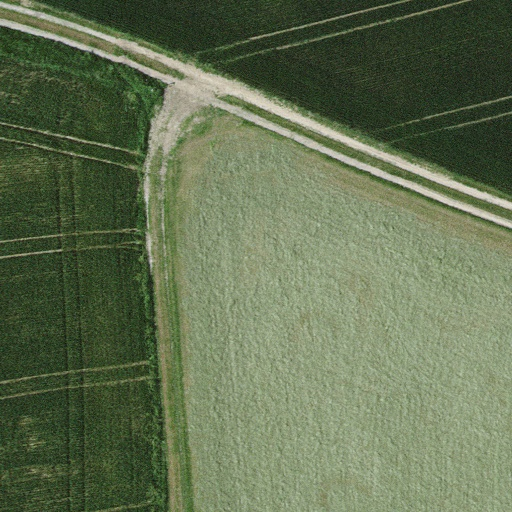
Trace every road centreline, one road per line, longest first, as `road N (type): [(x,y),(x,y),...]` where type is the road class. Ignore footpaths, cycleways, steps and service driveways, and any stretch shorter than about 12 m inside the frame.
road 1 (track): [(177,511),(156,185),(174,124),(205,95)]
road 2 (track): [(205,95),(511,221)]
road 3 (track): [(205,95),(56,30),(0,16)]
